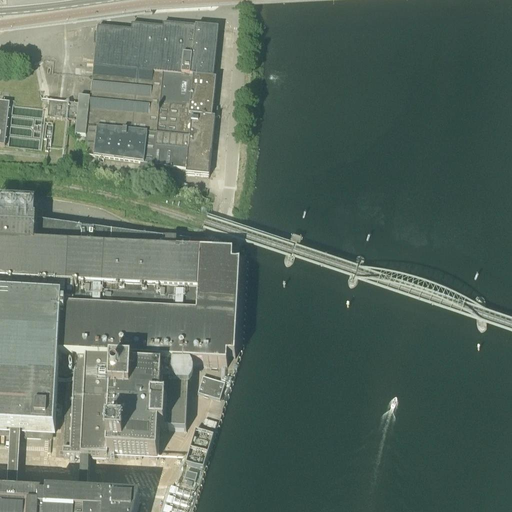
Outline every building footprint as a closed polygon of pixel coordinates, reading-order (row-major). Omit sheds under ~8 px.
[(50,102),(48,120),(77,123),(75,137),(87,138),(85,157),(141,165),(187,171),(186,176),(209,179),(215,120),(212,120),(213,109),(216,81),(213,81),(219,31),(163,25),(163,29),(132,26),(131,32),(98,28),(90,99),(79,98),(79,106),(50,102)] [(0,103),(0,147),(5,148),(10,105),(0,103)] [(226,361),(234,362),(240,270),(233,270),(233,260),(190,257),(191,246),(36,224),(37,208),(0,205),(0,432),(11,433),(22,434),(54,435),(58,377),(75,378),(74,388),(67,388),(64,459),(82,460),(91,461),(108,461),(108,458),(157,461),(159,432),(186,434),(187,368),(225,371),(226,361)] [(198,396),(220,402),(225,386),(203,379),(198,396)] [(186,465),(204,471),(214,437),(196,432),(186,465)] [(22,434),(11,433),(8,496),(18,497),(22,434)] [(91,461),(82,460),(80,501),(89,501),(91,461)] [(0,511),(138,511),(140,505),(89,501),(80,501),(18,497),(8,496),(0,495),(0,511)]
